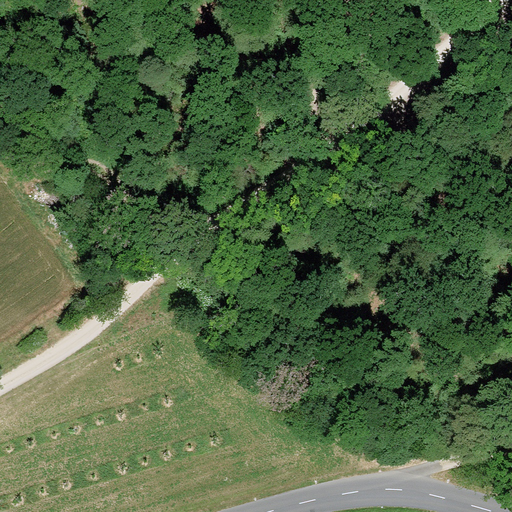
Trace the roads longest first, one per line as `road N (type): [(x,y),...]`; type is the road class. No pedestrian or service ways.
road 1 (track): [(496,0),(376,111),(177,248),(101,325),(0,389)]
road 2 (tertiary): [(494,511),(393,489),(268,511)]
road 3 (track): [(316,157),(307,125),(346,0)]
road 4 (track): [(511,448),(355,492)]
